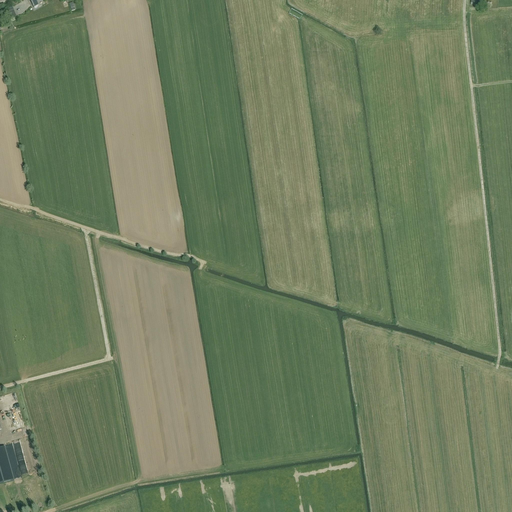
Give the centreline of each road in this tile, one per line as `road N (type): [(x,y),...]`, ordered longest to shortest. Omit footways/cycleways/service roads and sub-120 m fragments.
road 1 (track): [(497,366),(465,0)]
road 2 (track): [(0,387),(108,359),(84,227)]
road 3 (track): [(204,262),(0,199)]
